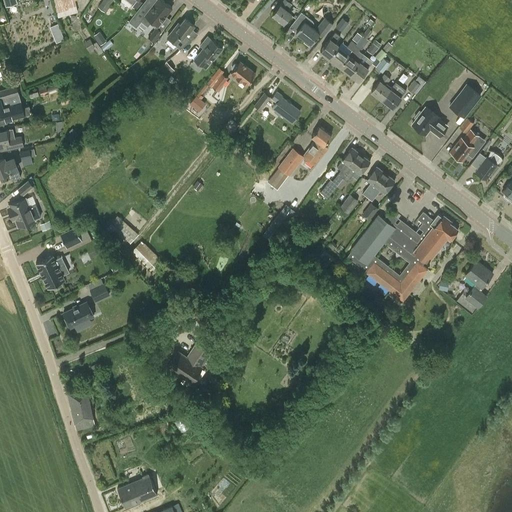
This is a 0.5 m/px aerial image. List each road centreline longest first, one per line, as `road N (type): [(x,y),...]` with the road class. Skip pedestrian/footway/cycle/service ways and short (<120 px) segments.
road 1 (residential): [(511,242),(196,0)]
road 2 (residential): [(98,511),(0,235)]
